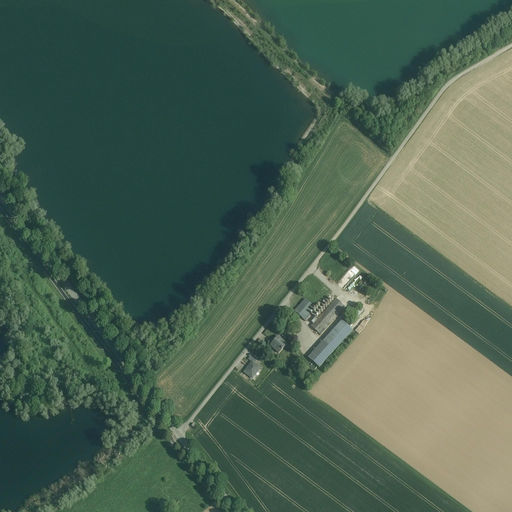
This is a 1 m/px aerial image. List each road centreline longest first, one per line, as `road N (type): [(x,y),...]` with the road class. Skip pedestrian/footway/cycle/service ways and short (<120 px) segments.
road 1 (unclassified): [(178,435),(441,90),(511,45)]
road 2 (tertiary): [(0,195),(178,435)]
